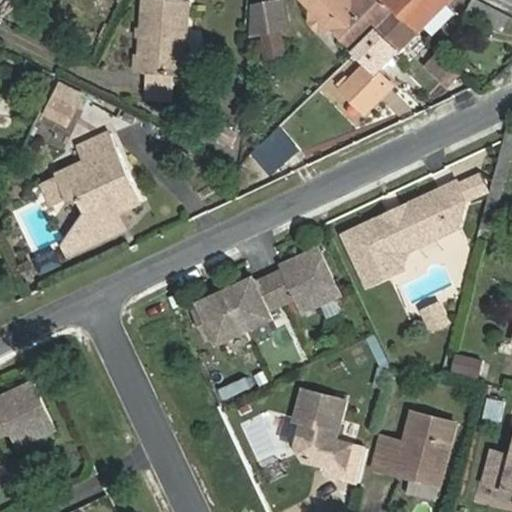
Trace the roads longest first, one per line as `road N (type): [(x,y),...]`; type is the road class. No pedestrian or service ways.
road 1 (residential): [(511,95),(96,295)]
road 2 (residential): [(96,295),(194,511)]
